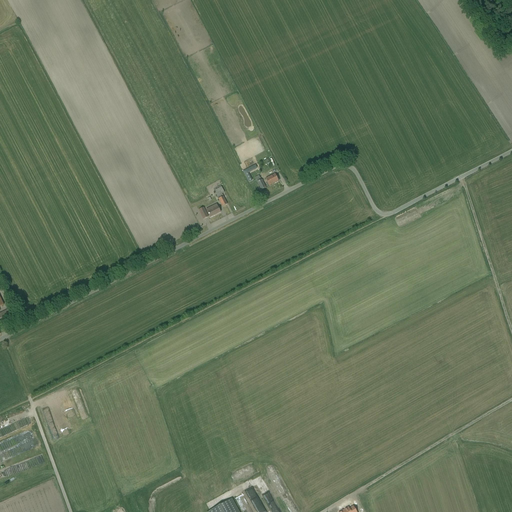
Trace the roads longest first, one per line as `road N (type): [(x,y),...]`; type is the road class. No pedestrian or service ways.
road 1 (unclassified): [(0,339),(338,165),(353,169),(374,208),(387,214),(511,151)]
road 2 (track): [(357,489),(511,396)]
road 3 (track): [(511,333),(461,176)]
road 4 (unclassified): [(29,398),(70,511)]
